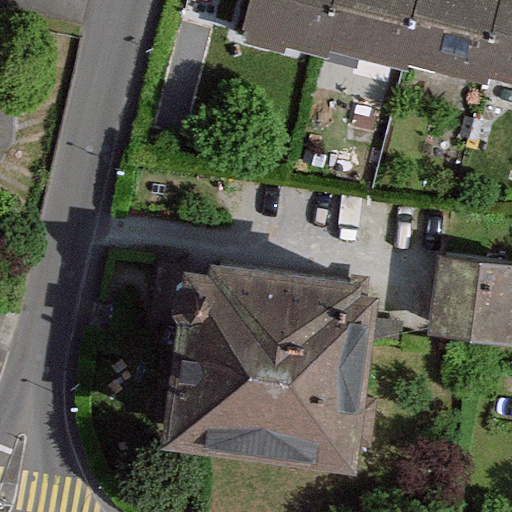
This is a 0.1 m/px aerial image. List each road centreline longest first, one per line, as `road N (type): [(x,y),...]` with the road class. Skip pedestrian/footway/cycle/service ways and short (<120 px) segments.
road 1 (unknown): [(110,202),(496,241)]
road 2 (tertiary): [(37,367),(125,0)]
road 3 (tertiary): [(56,511),(37,367)]
